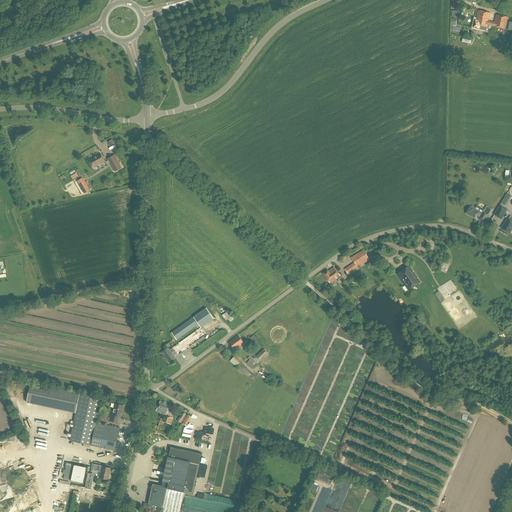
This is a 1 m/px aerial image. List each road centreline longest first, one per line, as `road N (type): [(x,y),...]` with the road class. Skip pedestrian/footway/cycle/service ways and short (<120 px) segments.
road 1 (track): [(147,134),(420,388),(511,423)]
road 2 (unclassified): [(147,388),(167,382),(362,240),(438,225),(511,250)]
road 3 (unclassified): [(147,388),(147,116)]
road 4 (unclassified): [(147,116),(220,93),(279,25),(327,0)]
road 5 (track): [(0,310),(147,276)]
road 6 (unclassified): [(0,110),(147,116)]
road 7 (unclassified): [(122,511),(147,388)]
